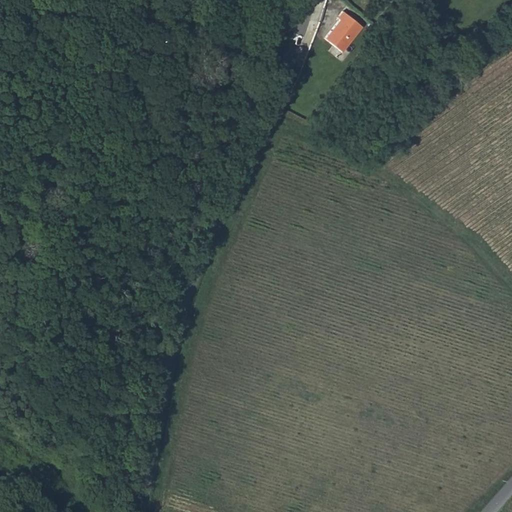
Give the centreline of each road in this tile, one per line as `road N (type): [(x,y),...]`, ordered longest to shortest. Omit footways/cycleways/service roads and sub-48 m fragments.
road 1 (unclassified): [(142,511),(148,455),(197,276),(308,0)]
road 2 (track): [(511,286),(458,229),(400,185),(326,136),(261,106)]
